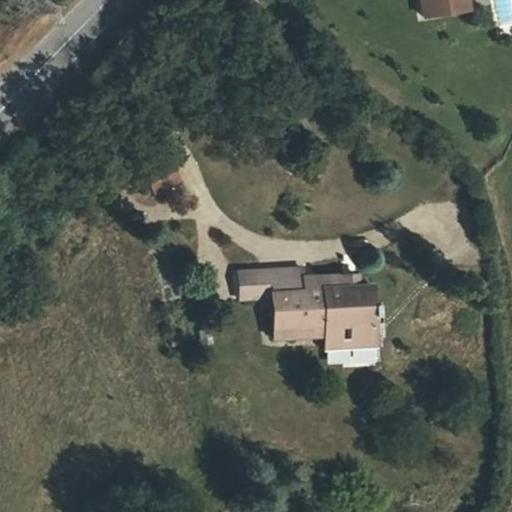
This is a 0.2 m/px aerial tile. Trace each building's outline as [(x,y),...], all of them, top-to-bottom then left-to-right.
[(417,0),(420,15),(447,12),(449,0),(417,0)] [(462,0),(449,0),(447,12),(464,9),(462,0)] [(257,298),(270,296),(273,336),(346,331),(347,354),(373,352),(372,330),(369,286),(339,287),(338,274),(321,275),(322,288),(303,290),(303,276),(302,266),(254,271),(257,298)] [(254,271),(230,272),(232,300),(257,298),(254,271)] [(338,274),(339,287),(355,286),(354,273),(338,274)] [(322,288),(321,275),(303,276),(303,290),(322,288)]
